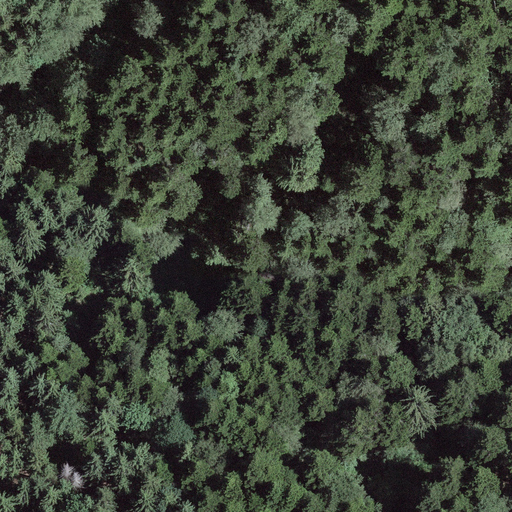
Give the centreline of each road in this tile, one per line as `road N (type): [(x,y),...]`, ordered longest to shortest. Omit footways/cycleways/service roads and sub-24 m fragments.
road 1 (track): [(412,511),(511,396)]
road 2 (track): [(110,0),(0,86)]
